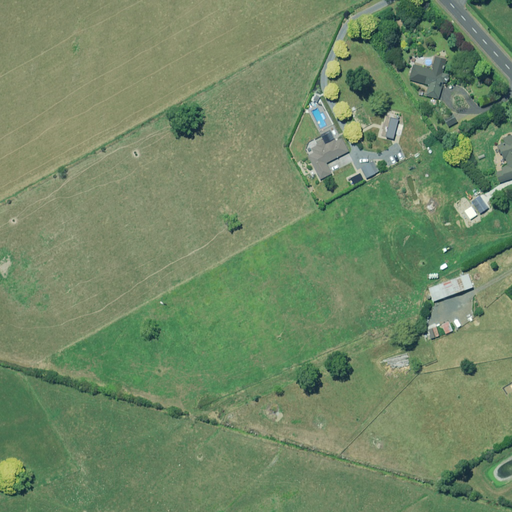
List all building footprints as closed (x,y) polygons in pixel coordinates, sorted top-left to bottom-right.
[(450,74),(422,67),(418,82),(430,85),(427,96),(439,99),(443,82),(448,83),(450,74)] [(458,121),(453,113),(444,118),(449,127),(458,121)] [(511,134),(504,137),(506,144),(497,146),(499,151),(501,150),(504,159),(506,158),(509,166),(502,168),(502,170),(496,172),(500,182),(511,178),(511,134)] [(350,152),(342,137),(336,140),(335,139),(327,142),(325,139),(317,143),(318,145),(312,148),(315,153),(309,156),(321,180),(333,174),(327,163),(350,152)] [(376,173),(370,163),(361,168),(367,178),(376,173)] [(480,194),(472,201),(482,213),(490,207),(480,194)] [(474,287),(469,274),(430,289),(434,301),(474,287)] [(462,326),(460,317),(454,319),(457,328),(462,326)] [(453,331),(449,322),(442,325),(446,334),(453,331)]
